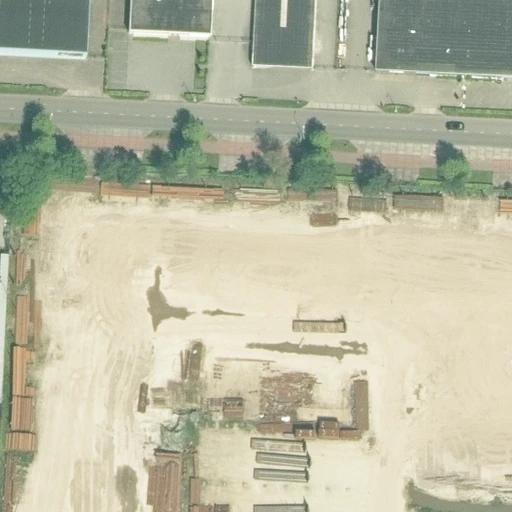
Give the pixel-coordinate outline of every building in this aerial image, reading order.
[(0,0),(0,57),(84,62),(87,0),(0,0)] [(129,0),(128,35),(209,39),(211,0),(129,0)] [(316,0),(255,0),(253,70),(313,73),(316,0)] [(511,0),(380,0),(377,76),(511,82),(511,0)] [(511,381),(511,370),(502,371),(503,382),(511,381)] [(297,385),(298,407),(330,406),(330,397),(314,398),(314,384),(297,385)] [(184,430),(173,431),(174,450),(186,449),(184,430)] [(196,511),(198,491),(183,491),(182,511),(196,511)]
